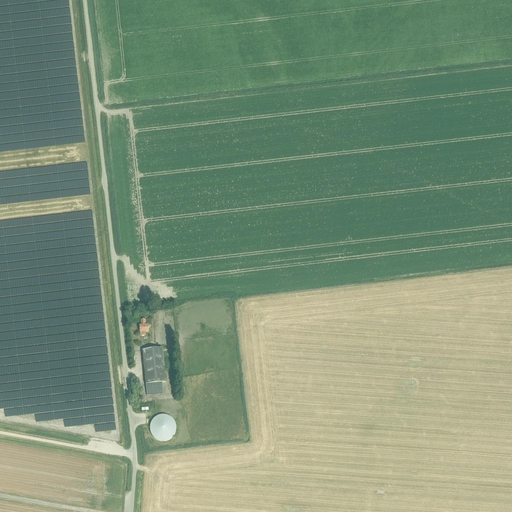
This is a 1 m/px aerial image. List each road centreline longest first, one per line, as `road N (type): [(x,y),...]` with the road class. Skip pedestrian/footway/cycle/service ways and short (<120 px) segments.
road 1 (unclassified): [(134,459),(85,0)]
road 2 (unclassified): [(134,459),(0,432)]
